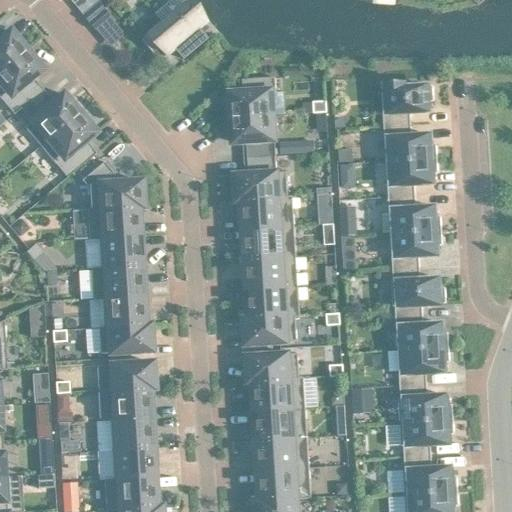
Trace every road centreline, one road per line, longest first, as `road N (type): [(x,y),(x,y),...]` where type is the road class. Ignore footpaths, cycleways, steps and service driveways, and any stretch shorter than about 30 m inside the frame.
road 1 (residential): [(210,511),(187,174),(38,0)]
road 2 (residential): [(511,315),(479,284),(465,69)]
road 3 (unclassified): [(506,511),(499,382),(511,349)]
